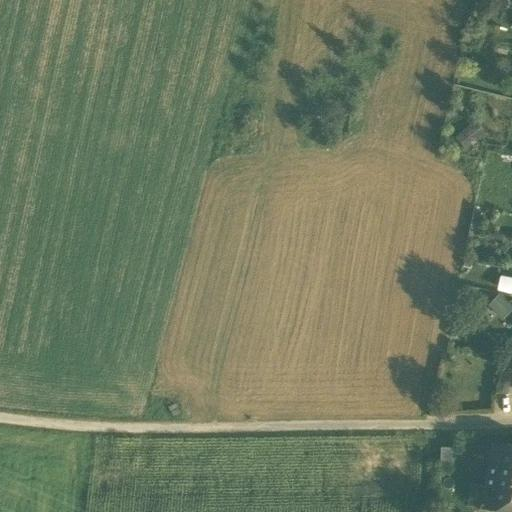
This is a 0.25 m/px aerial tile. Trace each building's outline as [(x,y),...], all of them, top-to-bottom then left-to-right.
[(485,137),(474,122),(460,133),(472,148),(485,137)] [(511,311),(511,308),(499,295),(487,307),(502,322),(511,311)] [(495,395),(507,396),(510,372),(498,371),(495,395)] [(511,511),(511,451),(492,448),(481,511),(485,511),(511,511)] [(439,465),(449,465),(450,449),(440,449),(439,465)]
